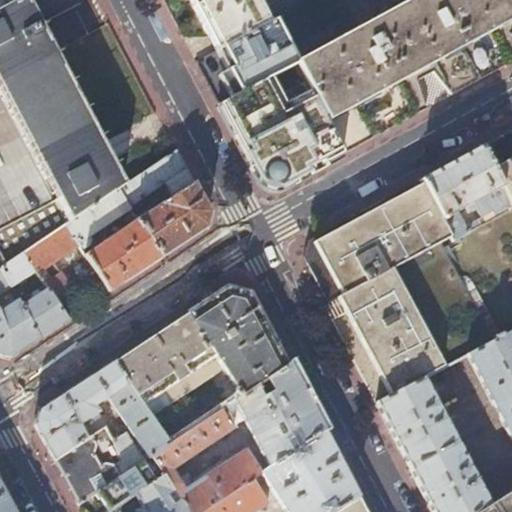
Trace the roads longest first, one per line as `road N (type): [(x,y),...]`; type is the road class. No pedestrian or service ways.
road 1 (residential): [(253,238),(400,511)]
road 2 (residential): [(253,238),(0,398)]
road 3 (residential): [(511,98),(253,238)]
road 4 (residential): [(127,0),(253,238)]
